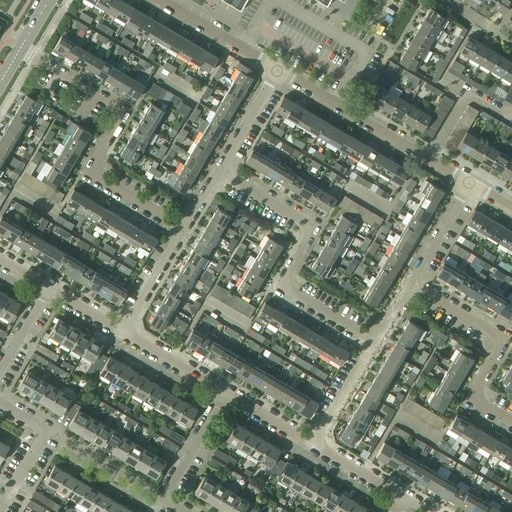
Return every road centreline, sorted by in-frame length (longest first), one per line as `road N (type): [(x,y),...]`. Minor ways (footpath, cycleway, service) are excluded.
road 1 (residential): [(184,228),(87,172),(125,107),(21,47)]
road 2 (unclassified): [(377,341),(277,287),(312,223),(217,172)]
road 3 (residential): [(511,424),(469,400),(501,344),(406,290)]
road 4 (residential): [(425,159),(277,71)]
road 5 (residential): [(188,511),(161,495),(225,390)]
road 6 (residential): [(277,71),(156,0)]
road 7 (residential): [(425,159),(467,89),(511,114)]
road 8 (residential): [(0,504),(42,434),(0,408)]
road 9 (residential): [(406,290),(466,183)]
road 10 (residential): [(317,447),(377,341)]
